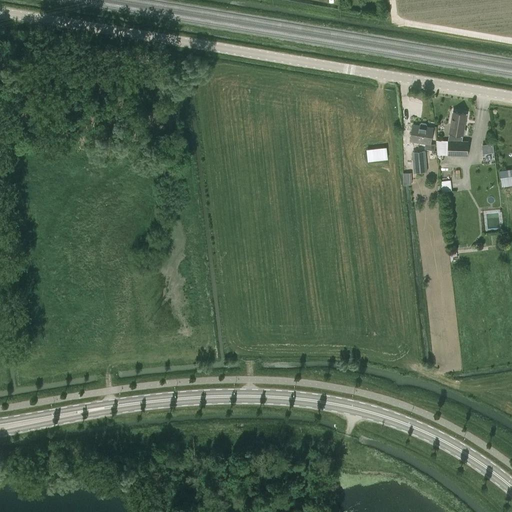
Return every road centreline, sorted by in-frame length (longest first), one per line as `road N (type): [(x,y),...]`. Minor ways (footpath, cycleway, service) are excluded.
road 1 (tertiary): [(0,425),(155,401),(299,399),(407,425),(511,487)]
road 2 (unclassified): [(511,97),(0,12)]
